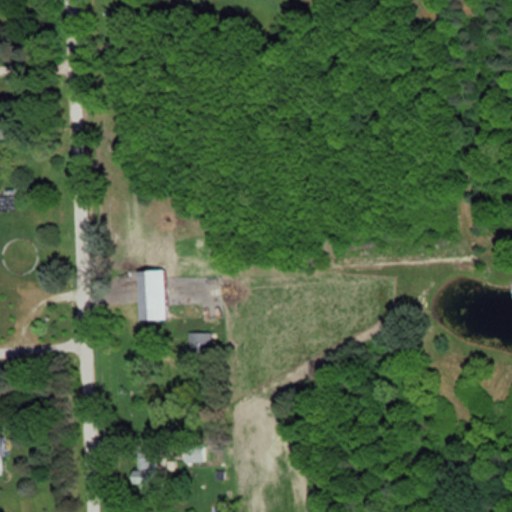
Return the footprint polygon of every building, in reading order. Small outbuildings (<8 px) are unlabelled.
[(0,116),(0,139),(21,141),(22,117),(0,116)] [(10,264),(28,270),(36,245),(18,239),(10,264)] [(176,317),(175,268),(148,269),(149,318),(176,317)] [(0,474),(8,475),(8,435),(0,434),(0,474)] [(165,456),(140,456),(140,491),(165,491),(165,456)]
